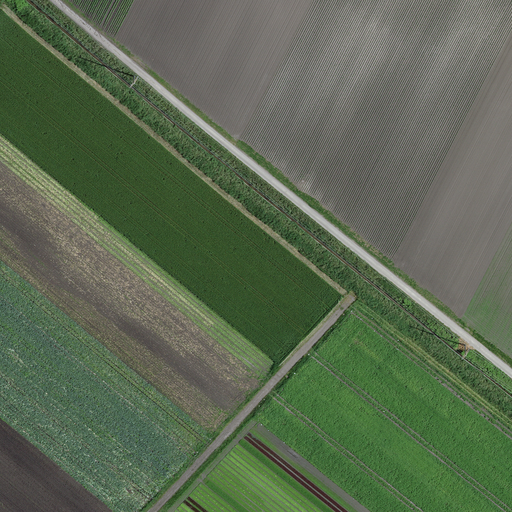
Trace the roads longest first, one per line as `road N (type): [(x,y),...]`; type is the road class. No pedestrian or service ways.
road 1 (track): [(55,0),(511,373)]
road 2 (track): [(151,511),(353,295)]
